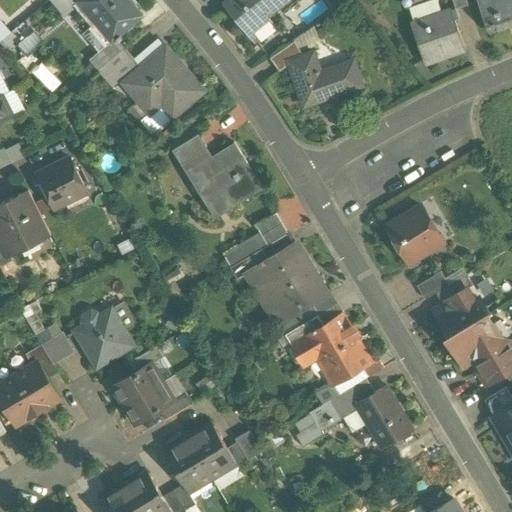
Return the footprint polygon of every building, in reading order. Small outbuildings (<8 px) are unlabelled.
[(142,17),(127,0),(81,0),(79,2),(112,41),(113,42),(121,35),(142,17)] [(230,0),(226,4),(248,31),(267,16),(286,0),(230,0)] [(466,0),(452,0),(456,10),(468,6),(466,0)] [(511,0),(479,0),(491,34),(511,26),(511,0)] [(452,11),(412,25),(426,64),(466,50),(452,11)] [(267,16),(248,31),(257,42),(276,27),(267,16)] [(33,44),(26,35),(24,37),(21,34),(19,35),(22,39),(21,39),(29,48),(33,44)] [(110,41),(102,47),(103,49),(91,59),(99,69),(124,47),(125,46),(121,42),(125,39),(121,35),(113,42),(112,41),(111,42),(110,41)] [(29,48),(21,39),(10,49),(18,57),(29,48)] [(295,41),(271,58),(280,72),(290,65),(289,61),(305,55),(295,41)] [(124,47),(99,69),(110,82),(135,60),(124,47)] [(167,47),(125,82),(147,109),(160,99),(173,116),(203,91),(167,47)] [(321,71),(314,52),(305,55),(289,61),(290,65),(304,106),(363,86),(354,60),(321,71)] [(0,96),(0,122),(13,116),(3,95),(0,96)] [(160,99),(147,109),(149,112),(139,120),(151,134),(173,116),(160,99)] [(199,134),(173,150),(180,161),(199,149),(200,150),(206,146),(199,134)] [(25,141),(17,144),(23,157),(31,153),(25,141)] [(214,159),(206,146),(200,150),(199,149),(180,161),(207,205),(227,193),(235,207),(263,189),(237,145),(214,159)] [(6,150),(0,152),(0,168),(12,162),(6,150)] [(70,158),(38,175),(55,208),(87,192),(70,158)] [(29,190),(0,204),(0,238),(9,257),(11,256),(51,236),(29,190)] [(443,242),(421,206),(388,226),(410,262),(443,242)] [(277,212),(256,225),(269,245),(289,233),(277,212)] [(0,238),(0,266),(13,260),(11,256),(9,257),(0,238)] [(269,260),(265,262),(263,260),(259,262),(260,265),(248,272),(249,273),(278,321),(290,314),(291,315),(312,302),(326,293),(296,243),(269,260)] [(262,249),(231,267),(238,279),(249,273),(248,272),(260,265),(259,262),(263,260),(265,262),(269,260),(262,249)] [(442,272),(418,286),(426,300),(436,293),(450,285),(442,272)] [(450,285),(436,293),(442,303),(464,290),(465,291),(474,285),(467,274),(450,285)] [(472,298),(470,299),(465,291),(464,290),(442,303),(444,305),(438,308),(442,315),(441,320),(450,336),(486,314),(490,312),(482,300),(472,298)] [(117,304),(128,327),(137,322),(126,299),(117,304)] [(312,302),(291,315),(290,314),(278,321),(286,333),(319,313),(312,302)] [(112,309),(98,317),(97,314),(90,312),(85,315),(83,321),(85,324),(75,330),(97,366),(108,360),(109,361),(121,354),(120,353),(133,345),(112,309)] [(319,313),(286,333),(292,344),(325,324),(319,313)] [(325,324),(292,344),(305,365),(318,357),(334,384),(357,370),(370,362),(372,361),(343,313),(325,324)] [(486,314),(450,336),(448,341),(458,357),(463,358),(468,365),(473,362),(474,364),(481,367),(478,372),(480,374),(500,362),(507,373),(511,369),(511,341),(500,349),(491,347),(492,344),(488,338),(490,336),(493,326),(486,314)] [(53,360),(75,348),(59,320),(37,333),(53,360)] [(42,345),(26,355),(32,365),(38,361),(47,378),(58,371),(42,345)] [(158,345),(131,361),(137,371),(151,363),(152,364),(165,356),(158,345)] [(47,378),(38,361),(32,365),(16,375),(38,412),(60,399),(47,378)] [(370,362),(357,370),(363,380),(367,378),(376,372),(370,362)] [(500,362),(480,374),(487,385),(505,374),(507,373),(500,362)] [(137,371),(113,386),(125,404),(163,382),(152,364),(151,363),(137,371)] [(38,412),(16,375),(0,384),(0,397),(16,425),(38,412)] [(363,380),(347,390),(354,401),(357,405),(376,393),(367,378),(363,380)] [(163,382),(125,404),(136,424),(160,409),(174,401),(174,400),(163,382)] [(414,431),(387,386),(376,393),(357,405),(359,410),(383,449),(414,431)] [(511,398),(506,389),(486,401),(495,415),(511,404),(511,398)] [(347,390),(328,401),(335,412),(354,401),(347,390)] [(186,392),(174,400),(174,401),(160,409),(166,419),(193,403),(186,392)] [(328,401),(310,412),(322,432),(359,410),(357,405),(354,401),(335,412),(328,401)] [(511,404),(495,415),(493,417),(511,448),(511,404)] [(214,426),(210,428),(209,426),(189,438),(212,477),(223,471),(224,464),(234,459),(227,448),(214,426)] [(249,430),(235,439),(237,442),(248,460),(262,451),(249,430)] [(189,438),(170,450),(171,452),(167,455),(184,484),(187,488),(197,482),(203,483),(212,477),(189,438)] [(248,460),(237,442),(227,448),(234,459),(240,468),(250,462),(248,460)] [(146,477),(145,474),(124,487),(139,511),(161,511),(170,507),(163,496),(150,474),(146,477)] [(187,488),(184,484),(173,490),(186,511),(196,505),(187,488)] [(139,511),(124,487),(105,498),(106,500),(102,503),(107,511),(139,511)] [(184,511),(186,511),(173,490),(163,496),(170,507),(172,511),(184,511)] [(462,511),(454,498),(431,511),(462,511)]
